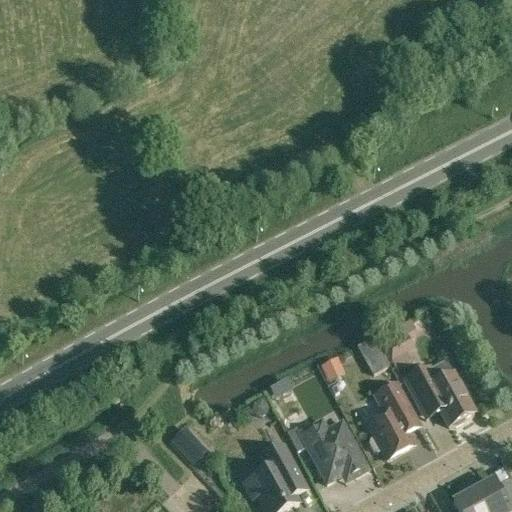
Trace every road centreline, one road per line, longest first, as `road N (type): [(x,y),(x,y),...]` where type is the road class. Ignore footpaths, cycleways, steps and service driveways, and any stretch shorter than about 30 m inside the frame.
road 1 (primary): [(505,138),(0,406)]
road 2 (residential): [(359,511),(511,425)]
